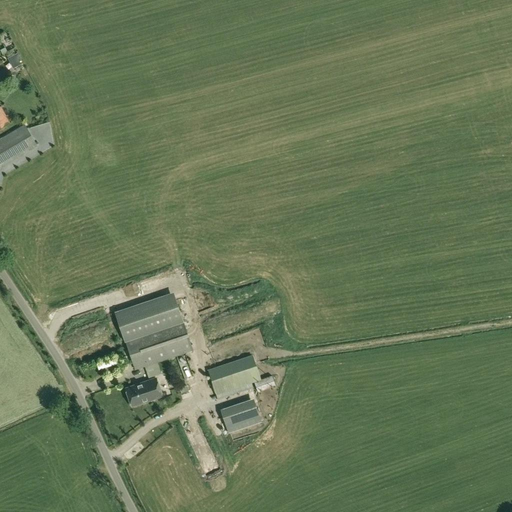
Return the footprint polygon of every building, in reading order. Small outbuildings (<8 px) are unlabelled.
[(7,78),(11,87),(29,78),(25,69),(7,78)] [(2,107),(0,107),(0,128),(10,123),(2,107)] [(0,168),(38,146),(25,125),(0,139),(0,168)] [(0,179),(0,209),(47,185),(38,168),(34,170),(30,163),(0,179)] [(127,344),(185,324),(177,299),(118,319),(127,344)] [(254,319),(252,312),(243,315),(245,322),(254,319)] [(194,351),(185,324),(127,344),(136,370),(146,367),(149,378),(162,373),(158,363),(194,351)] [(259,380),(252,357),(258,356),(253,339),(203,356),(209,373),(210,373),(216,395),(255,382),(258,392),(276,386),(272,375),(259,380)] [(163,395),(157,378),(127,388),(133,405),(150,400),(163,395)] [(256,395),(222,405),(228,422),(261,412),(256,395)] [(225,435),(221,427),(216,428),(220,437),(225,435)] [(215,457),(203,457),(204,467),(216,466),(215,457)]
